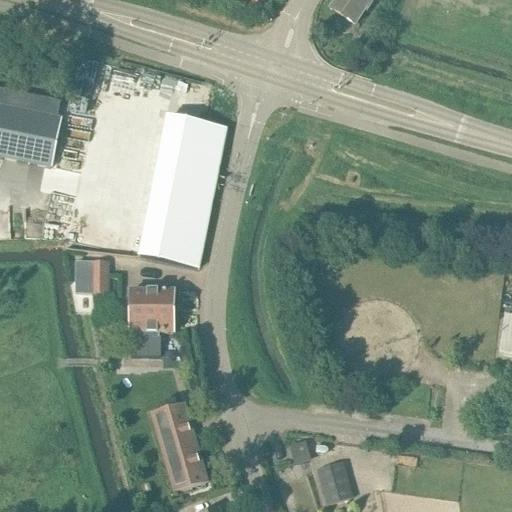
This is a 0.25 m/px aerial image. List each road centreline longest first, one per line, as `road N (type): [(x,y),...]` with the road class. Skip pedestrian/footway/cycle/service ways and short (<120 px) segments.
road 1 (unclassified): [(264,511),(217,352),(214,301),(255,107),(271,67)]
road 2 (tertiary): [(511,145),(271,67)]
road 3 (tertiary): [(271,67),(56,0)]
